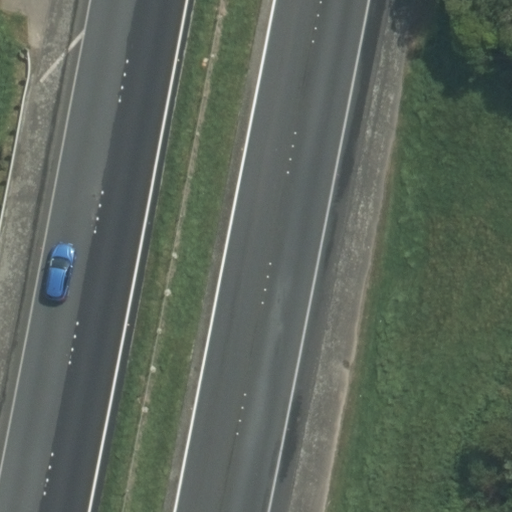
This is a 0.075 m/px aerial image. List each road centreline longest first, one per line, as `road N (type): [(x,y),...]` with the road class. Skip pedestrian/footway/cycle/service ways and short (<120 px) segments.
road 1 (motorway): [(33,511),(132,0)]
road 2 (motorway): [(317,0),(228,511)]
